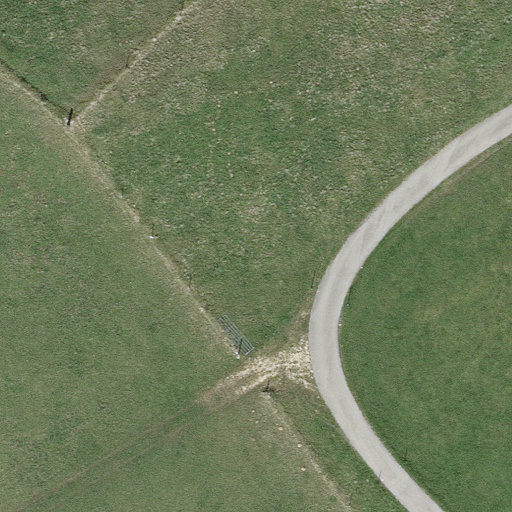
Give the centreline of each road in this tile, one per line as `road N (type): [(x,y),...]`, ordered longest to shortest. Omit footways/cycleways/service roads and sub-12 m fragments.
road 1 (track): [(439,511),(340,402),(320,352),(323,303),(377,220),(511,115)]
road 2 (track): [(57,511),(224,388),(265,366),(320,352)]
